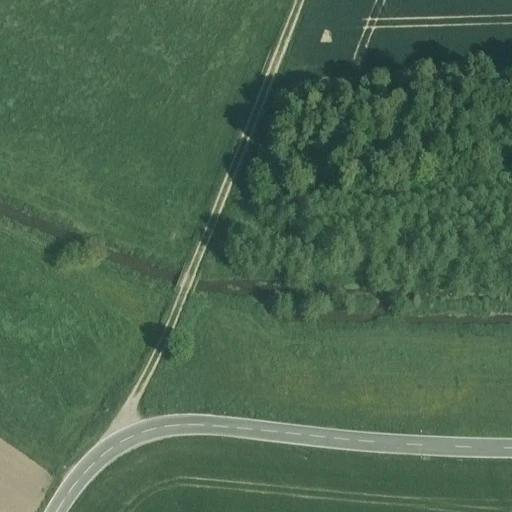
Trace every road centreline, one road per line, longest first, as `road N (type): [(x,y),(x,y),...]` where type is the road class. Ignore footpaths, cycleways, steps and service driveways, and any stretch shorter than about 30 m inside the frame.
road 1 (tertiary): [(57,511),(102,455),(161,428),(511,449)]
road 2 (track): [(303,0),(112,447)]
